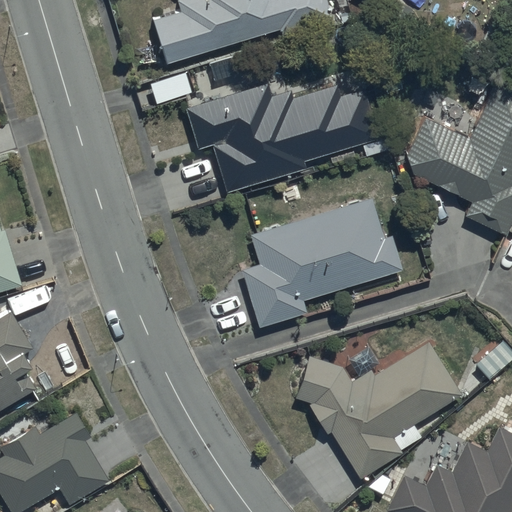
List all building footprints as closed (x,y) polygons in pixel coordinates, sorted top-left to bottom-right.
[(152,22),(167,67),(278,33),(280,39),(332,23),(325,0),(189,0),(178,3),(181,14),(152,22)] [(511,175),(511,174),(511,82),(499,76),(469,138),(426,118),(420,130),(413,126),(404,145),(408,166),(468,193),(462,208),(503,226),(511,206),(511,175)] [(214,148),(224,182),(302,160),(299,150),(374,129),(364,93),(339,100),(335,88),(291,100),(289,93),(271,98),(268,86),(185,109),(197,153),(214,148)] [(304,302),(300,289),(398,257),(389,229),(382,231),(369,189),(248,228),(257,256),(239,262),(257,318),(304,302)] [(0,280),(19,275),(3,220),(0,221),(0,280)] [(0,398),(34,378),(20,355),(27,350),(22,342),(30,337),(8,301),(0,305),(0,398)] [(368,361),(349,372),(339,360),(307,347),(293,389),(310,394),(307,396),(323,422),(326,420),(357,470),(399,444),(390,428),(460,385),(434,344),(443,338),(438,331),(429,337),(425,332),(371,367),(368,361)] [(0,443),(2,446),(0,447),(0,490),(9,508),(57,479),(67,495),(106,470),(82,430),(88,426),(73,402),(37,425),(30,415),(0,433),(0,443)] [(401,466),(383,501),(405,511),(504,511),(511,496),(511,426),(496,418),(484,443),(464,433),(449,463),(434,456),(423,477),(401,466)] [(136,511),(131,505),(122,511),(106,511),(99,503),(87,511),(136,511)]
